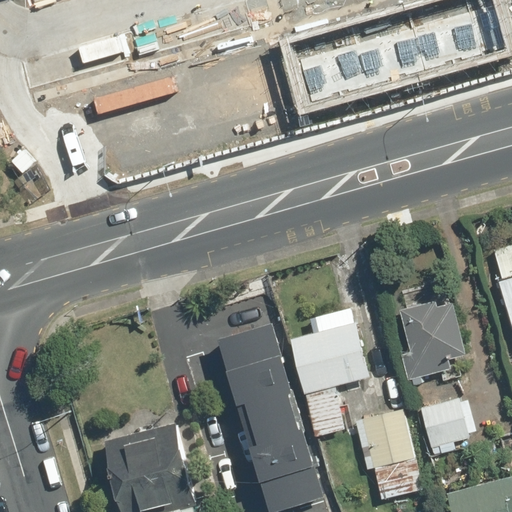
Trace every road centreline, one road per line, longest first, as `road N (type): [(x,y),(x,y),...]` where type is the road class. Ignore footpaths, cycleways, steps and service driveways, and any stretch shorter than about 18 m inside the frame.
road 1 (secondary): [(0,282),(511,136)]
road 2 (residential): [(0,36),(9,41),(189,0)]
road 3 (tertiary): [(36,511),(0,389)]
